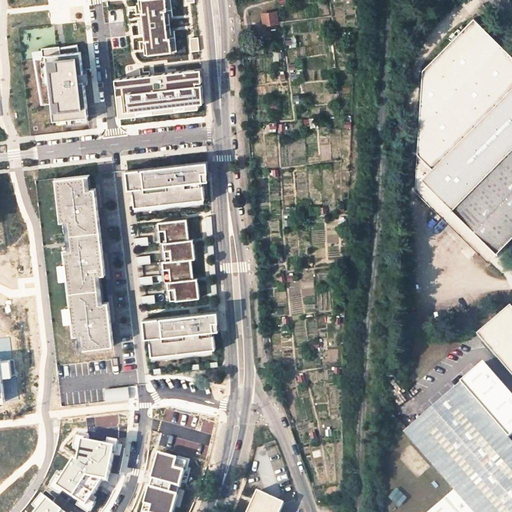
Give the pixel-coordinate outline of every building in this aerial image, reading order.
[(166,0),(141,0),(143,13),(142,13),(142,20),(144,34),(145,41),(146,41),(148,54),(172,52),(171,38),(169,38),(168,35),(166,13),(166,11),(168,10),(166,0)] [(262,12),(264,25),(280,22),(278,10),(262,12)] [(88,116),(84,81),(81,81),(79,70),(82,70),(77,46),(65,48),(66,53),(61,54),(60,49),(60,46),(42,48),(43,55),(41,55),(42,58),(35,59),(37,71),(42,71),(43,78),(39,78),(43,104),(52,103),(54,120),(88,116)] [(201,69),(116,79),(119,112),(132,110),(204,103),(201,69)] [(511,88),(422,179),(452,209),(511,148),(511,88)] [(511,148),(452,209),(496,252),(511,236),(511,148)] [(207,161),(126,170),(128,189),(133,188),(135,206),(205,198),(203,180),(202,173),(208,172),(207,161)] [(86,175),(56,178),(61,221),(65,220),(69,220),(70,234),(72,249),(68,249),(64,249),(69,292),(74,335),(78,334),(82,334),(83,348),(113,344),(108,302),(104,302),(100,303),(99,289),(97,274),(101,274),(105,274),(100,231),(95,188),(91,188),(87,189),(86,175)] [(488,261),(496,252),(452,209),(444,217),(488,261)] [(187,219),(158,222),(160,243),(163,243),(165,261),(162,261),(164,282),(167,282),(169,301),(199,297),(198,282),(182,284),(181,280),(197,278),(193,278),(191,259),(195,258),(193,243),(177,245),(176,241),(193,239),(189,239),(187,219)] [(148,244),(147,237),(133,238),(134,246),(148,244)] [(150,263),(149,255),(135,257),(136,264),(150,263)] [(152,283),(152,275),(138,277),(139,285),(152,283)] [(154,302),(154,295),(140,296),(141,304),(154,302)] [(511,376),(511,308),(478,337),(511,376)] [(217,311),(142,319),(144,338),(149,337),(151,355),(215,348),(214,330),(213,322),(218,322),(217,311)] [(511,395),(484,362),(460,383),(509,438),(511,434),(511,395)] [(511,511),(511,441),(509,438),(460,383),(404,432),(445,479),(455,490),(445,499),(455,511),(511,511)] [(281,511),(285,503),(257,491),(250,507),(268,502),(271,511),(281,511)] [(455,511),(445,499),(430,511),(455,511)] [(250,507),(248,511),(271,511),(268,502),(250,507)]
